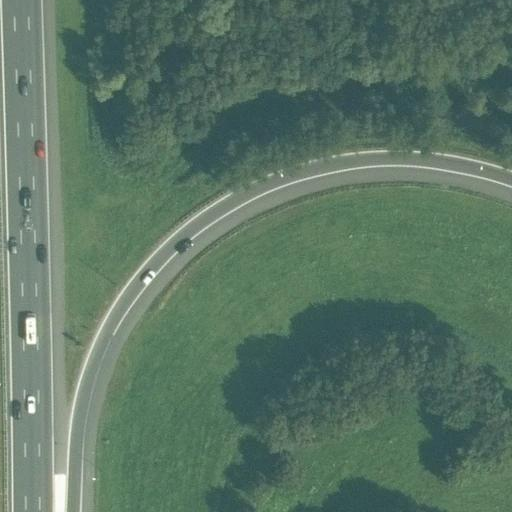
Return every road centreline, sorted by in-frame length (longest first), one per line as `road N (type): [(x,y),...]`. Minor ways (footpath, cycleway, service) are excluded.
road 1 (motorway): [(68,511),(83,388),(102,339),(143,282),(217,209),(266,183),(376,159),(429,161),(511,181)]
road 2 (motorway): [(36,511),(21,0)]
